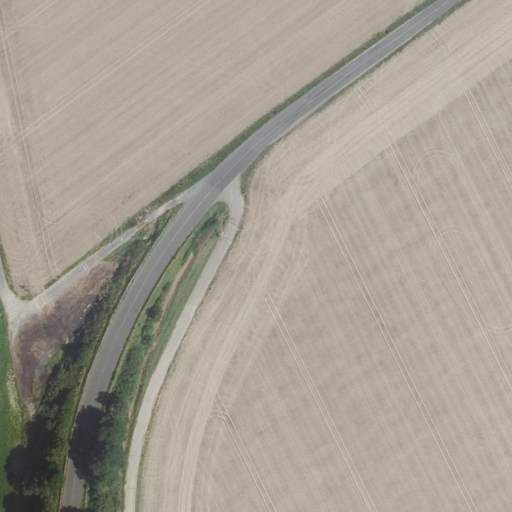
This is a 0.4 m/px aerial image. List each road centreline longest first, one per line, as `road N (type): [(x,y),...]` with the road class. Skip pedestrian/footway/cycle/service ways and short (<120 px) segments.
road 1 (tertiary): [(450,0),(267,133),(164,248),(105,360),(69,511)]
road 2 (track): [(0,276),(18,312),(166,206),(208,191)]
